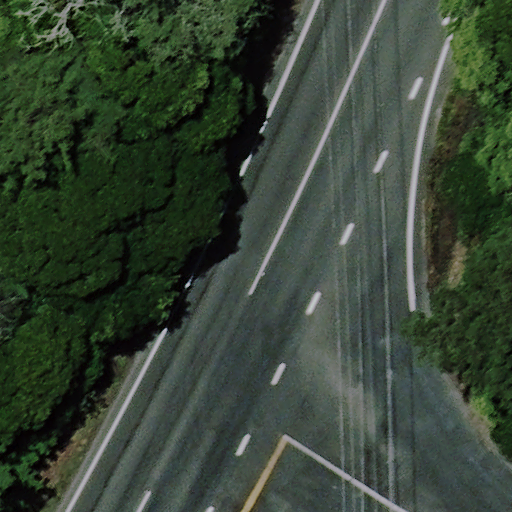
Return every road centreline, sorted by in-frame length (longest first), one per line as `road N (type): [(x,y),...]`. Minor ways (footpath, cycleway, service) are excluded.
road 1 (tertiary): [(200,410),(380,0)]
road 2 (residential): [(200,410),(388,511)]
